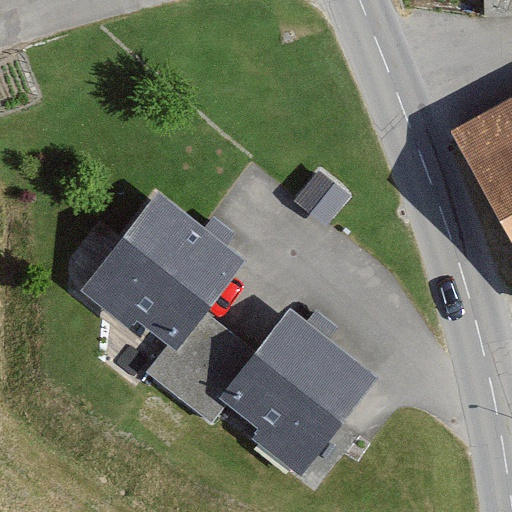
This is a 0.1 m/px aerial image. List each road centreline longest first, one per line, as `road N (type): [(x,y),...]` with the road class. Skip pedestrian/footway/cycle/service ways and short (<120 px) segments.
road 1 (tertiary): [(511,496),(502,424),(359,0)]
road 2 (unknown): [(209,0),(0,55)]
